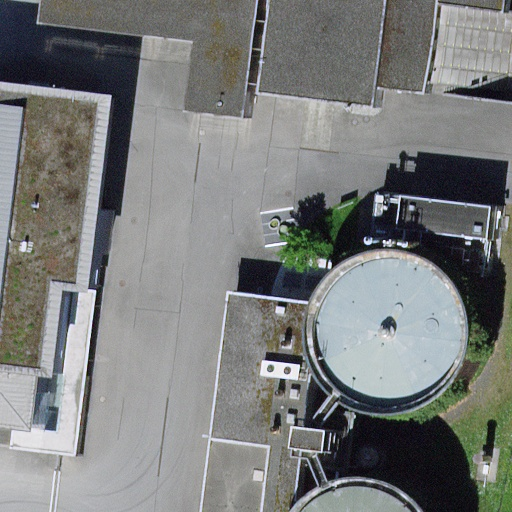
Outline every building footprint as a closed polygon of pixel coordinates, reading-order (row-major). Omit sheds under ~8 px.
[(278,107),(291,0),(72,0),(71,12),(227,32),(218,99),(278,107)] [(511,0),(297,0),(287,87),(405,102),(408,81),(452,87),(463,0),(511,0)] [(160,91),(0,72),(0,414),(79,424),(85,371),(101,373),(111,283),(136,286),(160,91)] [(502,208),(381,194),(375,246),(464,256),(463,270),(494,274),(502,208)] [(317,306),(233,296),(206,511),(433,511),(432,510),(412,492),(387,481),(359,480),(337,485),(325,454),(337,456),(340,431),(326,429),(346,404),(367,414),(392,417),(419,413),(443,401),(461,383),(473,359),(477,332),(472,306),(459,283),(439,265),(414,255),(388,252),(360,259),(337,275),(320,298),(317,306)]
